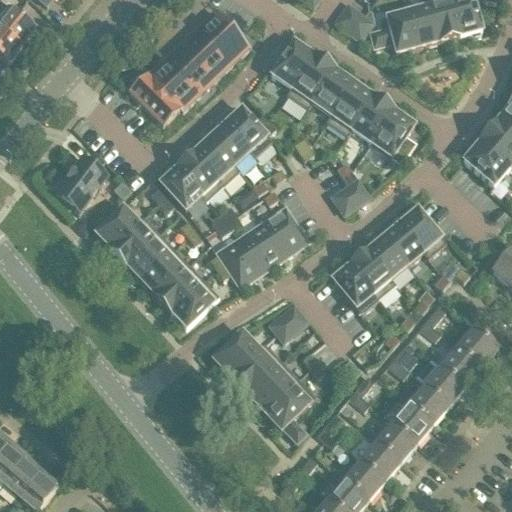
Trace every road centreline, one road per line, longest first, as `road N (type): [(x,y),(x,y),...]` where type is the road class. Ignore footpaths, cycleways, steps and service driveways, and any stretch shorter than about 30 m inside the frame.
road 1 (residential): [(449,136),(343,243),(220,323),(125,406)]
road 2 (residential): [(65,79),(151,161),(241,85),(283,20)]
road 3 (residential): [(449,136),(283,20)]
road 4 (residential): [(125,406),(0,252)]
road 5 (residential): [(210,511),(125,406)]
road 6 (residential): [(511,30),(484,93),(449,136)]
